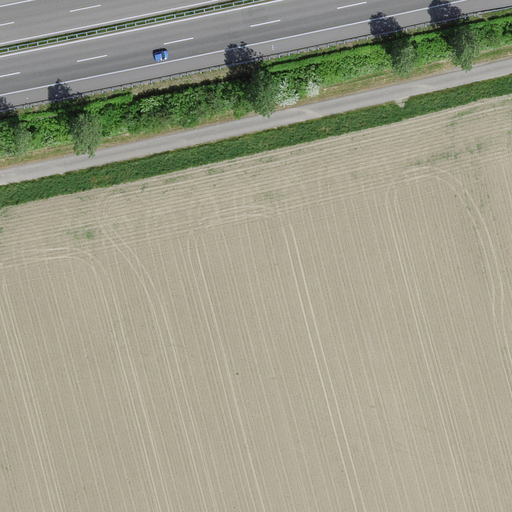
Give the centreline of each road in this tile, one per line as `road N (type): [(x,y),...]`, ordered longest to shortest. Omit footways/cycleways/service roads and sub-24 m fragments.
road 1 (track): [(511,65),(0,177)]
road 2 (motorway): [(0,76),(375,0)]
road 3 (motorway): [(125,0),(0,25)]
